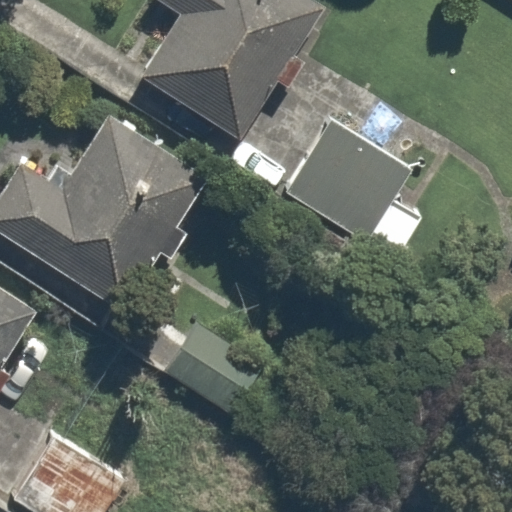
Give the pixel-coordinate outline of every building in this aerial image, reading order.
[(175,0),(138,53),(242,125),(328,0),(175,0)] [(80,157),(35,126),(0,175),(0,218),(119,301),(219,157),(125,92),(80,157)] [(396,247),(425,208),(394,185),(415,156),(342,102),(292,170),(396,247)] [(0,357),(41,290),(0,264),(0,357)] [(260,376),(180,323),(158,356),(238,409),(260,376)] [(104,511),(132,469),(57,420),(13,489),(48,511),(104,511)]
